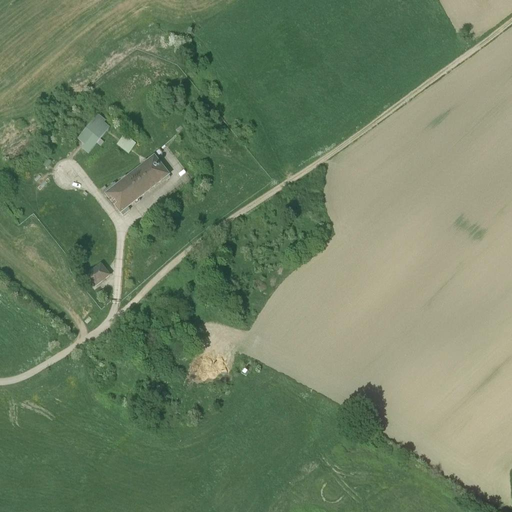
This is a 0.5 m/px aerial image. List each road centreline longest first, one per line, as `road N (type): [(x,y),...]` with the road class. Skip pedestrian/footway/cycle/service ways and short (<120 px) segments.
road 1 (track): [(113,319),(238,217),(341,151),(511,21)]
road 2 (track): [(291,180),(288,157),(180,0)]
road 3 (track): [(124,0),(0,108)]
road 4 (track): [(98,331),(134,335),(211,318),(242,324)]
road 5 (track): [(0,252),(88,337)]
